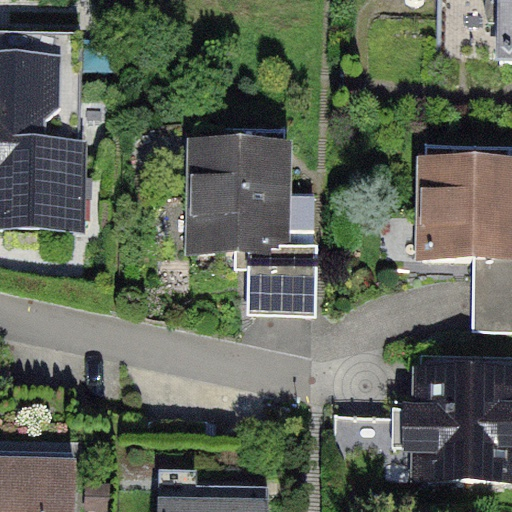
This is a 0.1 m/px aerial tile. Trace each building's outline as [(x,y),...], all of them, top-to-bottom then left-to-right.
[(511,0),(438,0),(438,86),(504,87),(505,68),(511,67),(511,0)] [(85,43),(0,41),(0,232),(80,234),(85,43)] [(288,158),(197,156),(195,255),(255,256),(254,319),(312,319),(314,218),(287,217),(288,158)] [(511,174),(426,174),(425,263),(501,264),(501,279),(478,279),(477,334),(511,334),(511,174)] [(511,384),(425,383),(424,410),(398,409),(398,422),(338,421),(336,482),(511,485),(511,384)] [(74,511),(76,461),(0,459),(0,511),(74,511)] [(270,511),(270,495),(162,494),(161,511),(270,511)]
